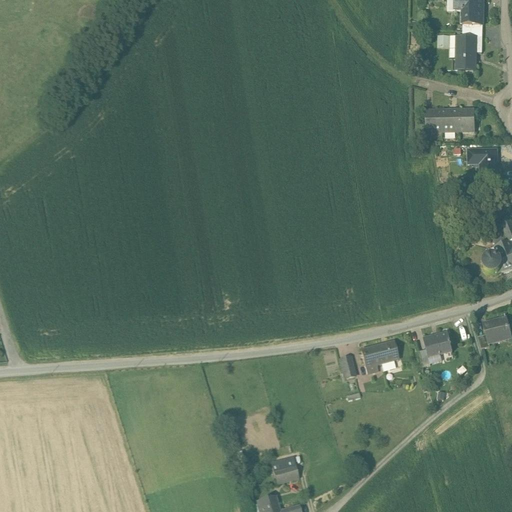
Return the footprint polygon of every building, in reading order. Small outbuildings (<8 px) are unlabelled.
[(458,1),(455,1),(455,13),(463,13),(463,2),(458,1)] [(471,1),(463,1),(463,2),(463,13),(463,27),(470,27),(482,27),(483,1),(471,1)] [(470,39),(457,39),(457,40),(459,40),(459,59),(456,59),(456,72),(465,73),(465,71),(473,71),(473,82),(474,82),(474,55),(482,55),(482,39),(470,39)] [(474,111),(425,112),(426,136),(475,135),(474,111)] [(480,184),(498,184),(497,171),(496,171),(496,152),(468,153),(468,166),(469,166),(469,164),(482,164),(483,178),(484,178),(485,178),(485,184),(480,184)] [(490,232),(500,228),(497,219),(476,225),(480,236),(490,232)] [(511,222),(500,228),(490,232),(497,249),(509,244),(511,242),(511,222)] [(497,249),(494,250),(497,258),(494,259),(496,259),(498,261),(499,261),(500,263),(501,265),(502,267),(502,268),(501,271),(501,272),(500,274),(511,269),(511,251),(509,244),(497,249)] [(501,272),(502,268),(501,265),(499,261),(498,261),(496,259),(492,259),(488,260),(485,262),(483,265),(483,268),(484,272),(486,275),(489,277),(492,278),(496,277),(499,275),(501,272)] [(493,323),(483,326),(486,337),(488,346),(489,345),(511,340),(506,322),(493,325),(493,323)] [(447,335),(424,341),(426,352),(428,360),(429,360),(440,357),(441,357),(441,355),(451,352),(451,355),(452,355),(450,348),(451,348),(448,335),(447,335)] [(486,337),(477,339),(481,351),(490,349),(489,345),(488,346),(486,337)] [(393,344),(360,353),(367,376),(377,373),(376,367),(381,366),(393,363),(398,361),(393,344)] [(426,352),(420,353),(423,367),(430,365),(429,360),(428,360),(426,352)] [(350,359),(339,362),(344,381),(355,378),(350,359)] [(395,370),(393,363),(381,366),(383,373),(395,370)] [(240,453),(230,456),(234,469),(235,469),(238,479),(244,477),(241,467),(244,466),(240,453)] [(293,460),(271,466),(273,473),(295,467),(293,460)] [(295,467),(273,473),(277,486),(299,480),(295,467)] [(279,511),(275,498),(257,503),(257,506),(258,506),(259,511),(279,511)]
